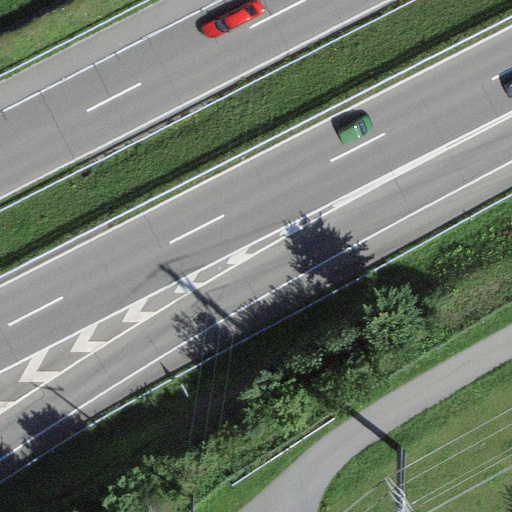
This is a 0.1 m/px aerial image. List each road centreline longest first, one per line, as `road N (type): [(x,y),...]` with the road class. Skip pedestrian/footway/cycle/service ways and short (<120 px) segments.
road 1 (motorway): [(0,440),(143,343),(467,96)]
road 2 (motorway): [(0,333),(467,96)]
road 3 (motorway): [(308,0),(0,157)]
road 4 (unclassified): [(511,345),(367,428),(269,510)]
